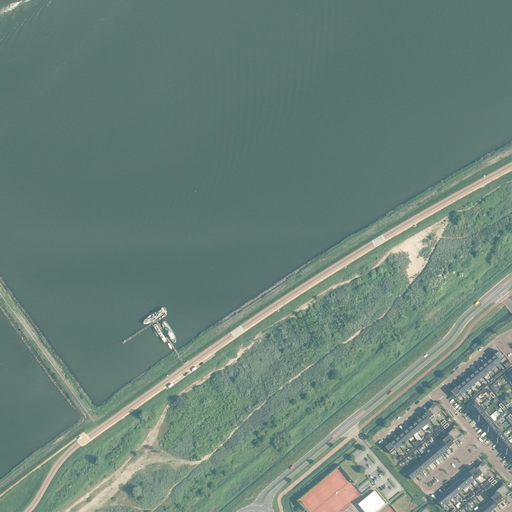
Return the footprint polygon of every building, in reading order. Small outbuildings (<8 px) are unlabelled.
[(163,294),(104,341),(130,375),(195,334),(163,294)] [(495,353),(501,360),(506,356),(500,349),(495,353)] [(491,356),(497,363),(501,360),(495,353),(491,356)] [(486,360),(492,367),(497,363),(491,356),(489,358),(486,360)] [(482,364),(488,371),(492,367),(486,360),(484,362),(482,364)] [(478,367),(484,374),(488,371),(482,364),(481,365),(480,365),(478,367)] [(474,371),(479,378),(484,374),(478,367),(475,370),(474,371)] [(469,375),(475,382),(479,378),(474,371),(472,373),(472,372),(469,375)] [(465,379),(471,385),(475,382),(469,375),(466,377),(467,377),(465,379)] [(460,382),(466,389),(471,385),(465,379),(463,380),(460,382)] [(456,386),(462,393),(466,389),(460,382),(458,384),(456,386)] [(494,382),(490,385),(496,392),(499,389),(494,382)] [(456,386),(452,390),(457,397),(462,393),(456,386)] [(470,407),(473,410),(480,404),(481,403),(476,397),(467,405),(469,408),(470,407)] [(429,407),(430,408),(435,415),(442,409),(443,411),(444,411),(436,402),(437,403),(433,406),(432,405),(429,407)] [(474,414),(476,417),(484,410),(480,404),(473,410),(475,413),(474,414)] [(425,412),(431,419),(435,415),(430,408),(425,412)] [(480,418),(482,421),(489,415),(489,416),(491,414),(486,408),(484,410),(476,417),(478,419),(480,418)] [(421,415),(427,422),(431,419),(425,412),(424,413),(423,413),(421,415)] [(416,419),(422,426),(427,422),(421,415),(418,418),(416,419)] [(483,425),(485,428),(493,421),(489,416),(489,415),(482,421),(484,424),(483,425)] [(412,423),(418,430),(422,426),(416,419),(415,421),(415,420),(412,423)] [(489,429),(491,432),(498,426),(498,427),(500,425),(495,419),(493,421),(485,428),(488,430),(489,429)] [(409,425),(408,426),(413,433),(418,430),(412,423),(409,425)] [(449,431),(450,433),(455,439),(458,436),(457,435),(461,433),(461,432),(462,433),(455,424),(454,424),(455,424),(456,425),(449,431)] [(406,428),(403,430),(409,437),(413,433),(408,426),(406,428)] [(492,436),(495,439),(503,432),(498,427),(498,426),(491,432),(493,435),(492,436)] [(401,432),(399,434),(405,441),(409,437),(403,430),(401,432)] [(498,440),(500,443),(507,437),(503,432),(495,439),(497,441),(498,440)] [(443,438),(444,439),(450,446),(455,442),(453,440),(455,439),(450,433),(443,438)] [(397,435),(394,437),(400,444),(405,441),(399,434),(397,435)] [(392,440),(390,441),(396,448),(400,444),(394,437),(392,440)] [(502,447),(504,450),(511,443),(507,437),(500,443),(503,446),(502,447)] [(444,439),(440,443),(446,449),(450,446),(444,439)] [(390,441),(386,445),(391,452),(396,448),(390,441)] [(440,443),(436,446),(441,453),(446,449),(440,443)] [(436,446),(432,449),(437,456),(441,453),(436,446)] [(432,449),(427,453),(433,460),(437,456),(432,449)] [(427,453),(423,456),(429,463),(433,460),(427,453)] [(423,456),(419,460),(425,467),(429,463),(423,456)] [(419,460),(415,463),(421,470),(425,467),(419,460)] [(478,466),(483,472),(484,473),(491,467),(492,469),(485,460),(485,461),(481,464),(481,463),(478,466)] [(415,463),(411,467),(417,474),(421,470),(415,463)] [(470,470),(475,477),(476,478),(483,472),(478,466),(476,467),(475,466),(470,470)] [(417,474),(411,467),(406,470),(412,477),(417,474)] [(466,473),(471,480),(475,477),(470,470),(466,473)] [(461,477),(467,484),(471,480),(466,473),(461,477)] [(457,480),(463,487),(467,484),(461,477),(457,480)] [(453,484),(459,490),(463,487),(457,480),(453,484)] [(497,489),(498,490),(503,496),(506,494),(505,493),(509,490),(509,489),(510,490),(503,481),(503,482),(504,483),(497,489)] [(449,487),(455,494),(459,490),(453,484),(449,487)] [(445,491),(451,497),(455,494),(449,487),(445,491)] [(374,490),(360,502),(368,511),(372,511),(384,501),(374,490)] [(492,497),(498,503),(503,499),(502,497),(503,496),(498,490),(491,496),(492,497)] [(441,494),(446,501),(451,497),(445,491),(441,494)] [(441,494),(436,498),(442,505),(446,501),(441,494)] [(488,500),(494,507),(498,503),(492,497),(488,500)] [(484,503),(490,510),(494,507),(488,500),(484,503)] [(480,507),(483,511),(487,511),(490,510),(484,503),(480,507)]
